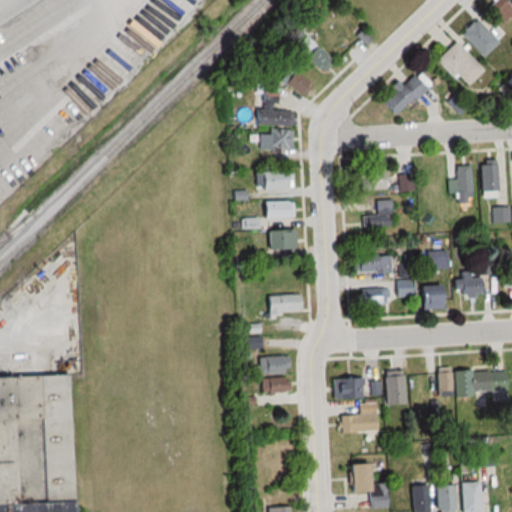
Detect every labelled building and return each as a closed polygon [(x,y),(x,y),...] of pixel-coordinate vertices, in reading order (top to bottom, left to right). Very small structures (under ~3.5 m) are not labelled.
[(503,0),(493,0),(486,8),(502,22),(511,10),(511,0),(506,0),(505,1),(503,0)] [(496,41),(474,19),(459,33),(481,56),(496,41)] [(328,60),(294,26),(282,38),(316,72),(328,60)] [(481,71),(453,41),(433,59),(461,89),(481,71)] [(297,76),(296,70),(283,71),(285,90),(300,88),(300,85),(307,85),(306,75),(297,76)] [(422,88),(410,73),(377,100),(389,116),(422,88)] [(289,126),(290,111),(266,111),(266,101),(262,101),(262,108),(256,108),(255,126),(289,126)] [(288,129),(265,129),(265,149),(288,149),(288,129)] [(478,161),(478,197),(496,197),(496,161),(478,161)] [(447,180),(447,192),(455,192),(455,202),(469,202),(469,166),(453,166),(453,180),(447,180)] [(288,171),(255,171),(255,190),(289,190),(288,171)] [(381,190),(381,172),(352,172),(352,190),(381,190)] [(290,202),(259,202),(259,218),(290,218),(290,202)] [(376,216),(362,216),(362,227),(387,227),(387,213),(389,213),(389,202),(376,202),(376,216)] [(293,231),(264,231),(264,248),(293,248),(293,231)] [(444,251),(423,251),(423,269),(444,269),(444,251)] [(352,256),(352,273),(388,273),(388,256),(352,256)] [(399,277),(413,275),(411,263),(397,264),(399,277)] [(511,271),(502,271),(502,286),(511,286),(511,271)] [(481,274),(455,275),(456,295),(482,294),(481,274)] [(413,279),(393,279),(393,296),(413,296),(413,279)] [(441,286),(416,286),(416,309),(441,309),(441,286)] [(387,304),(387,289),(356,289),(356,304),(387,304)] [(299,295),(263,295),(263,312),(299,312),(299,295)] [(238,350),(260,350),(260,337),(238,337),(238,350)] [(255,356),(255,374),(288,374),(288,356),(255,356)] [(505,369),(436,372),(437,395),(506,392),(505,369)] [(381,371),(381,404),(401,404),(401,371),(381,371)] [(0,377),(0,511),(67,511),(65,376),(0,377)] [(286,392),(286,378),(258,378),(258,392),(286,392)] [(331,378),(331,398),(359,398),(359,378),(331,378)] [(338,416),(339,433),(375,431),(373,402),(357,404),(358,415),(338,416)] [(495,447),(476,447),(476,466),(495,466),(495,447)] [(345,464),(346,497),(354,497),(355,504),(358,504),(358,496),(365,496),(366,508),(388,507),(387,479),(376,479),(376,464),(345,464)] [(476,511),(477,483),(458,483),(457,511),(476,511)] [(409,485),(409,511),(425,511),(425,485),(409,485)] [(433,485),(432,511),(451,511),(452,485),(433,485)]
